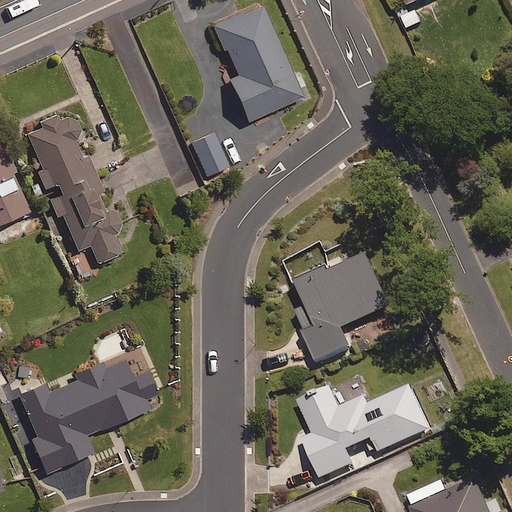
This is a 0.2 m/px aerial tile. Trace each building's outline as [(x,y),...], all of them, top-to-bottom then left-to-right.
[(406,0),(410,8),(428,0),(406,0)] [(249,121),(303,97),(263,6),(214,27),(224,50),(227,49),(239,76),(231,79),(249,121)] [(418,10),(403,17),(410,32),(425,25),(418,10)] [(59,118),(57,113),(39,122),(42,126),(27,134),(44,169),(40,171),(48,188),(58,184),(62,193),(52,198),(78,251),(90,245),(99,263),(122,252),(113,233),(124,228),(114,208),(106,212),(103,204),(97,192),(102,190),(86,157),(82,158),(74,140),(83,136),(72,112),(59,118)] [(206,176),(228,167),(212,133),(191,142),(206,176)] [(0,224),(31,210),(0,142),(0,224)] [(332,274),(330,269),(296,284),(307,309),(298,313),(319,363),(353,349),(344,329),(391,309),(370,258),(332,274)] [(49,392),(46,385),(20,395),(36,435),(31,438),(45,474),(95,453),(88,435),(152,409),(148,399),(159,394),(149,370),(134,376),(127,360),(103,369),(100,363),(74,373),(77,380),(49,392)] [(342,409),(332,388),(301,402),(317,436),(305,441),(323,479),(355,465),(350,452),(376,441),(381,453),(431,430),(412,387),(370,405),(367,398),(342,409)] [(491,511),(477,480),(448,492),(444,483),(407,500),(412,511),(491,511)]
